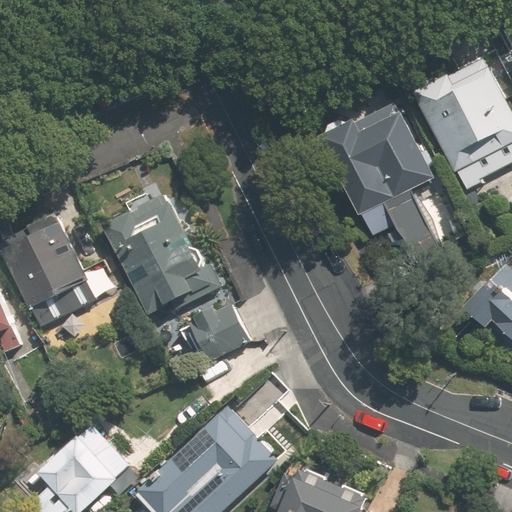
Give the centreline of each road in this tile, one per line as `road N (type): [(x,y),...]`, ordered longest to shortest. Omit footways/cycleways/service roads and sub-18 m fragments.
road 1 (residential): [(191,37),(352,357),(402,396),(511,442)]
road 2 (tertiary): [(0,116),(191,37)]
